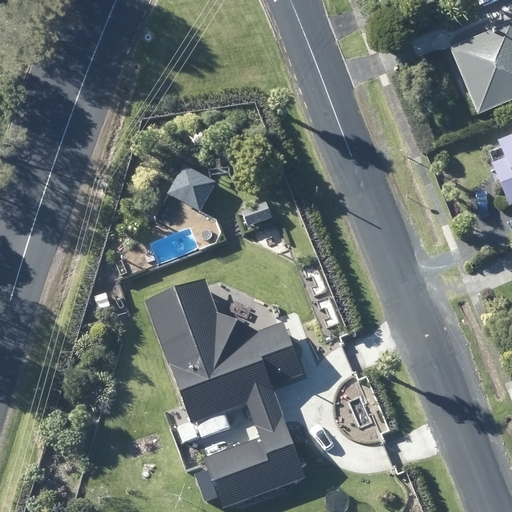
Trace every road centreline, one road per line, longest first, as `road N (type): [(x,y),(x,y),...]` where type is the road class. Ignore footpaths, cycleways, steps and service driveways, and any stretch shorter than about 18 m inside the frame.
road 1 (unclassified): [(491,511),(291,0)]
road 2 (unclassified): [(0,360),(91,47),(115,0)]
